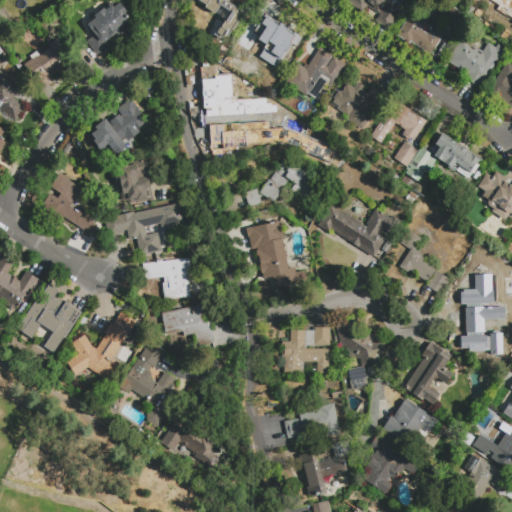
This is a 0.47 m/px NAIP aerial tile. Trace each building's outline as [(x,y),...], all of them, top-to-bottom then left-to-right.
[(222,44),(209,36),(215,27),(213,26),(219,17),(215,14),(214,15),(205,9),(207,6),(203,4),(201,7),(197,4),(199,1),(197,0),(228,0),(226,3),(237,10),(245,15),(225,46),(222,44)] [(392,27),(379,19),(382,14),(369,6),(368,8),(355,0),(390,0),(392,1),(390,4),(402,12),(392,27)] [(511,0),(511,8),(499,0),(511,0)] [(121,36),(119,32),(108,40),(111,44),(108,46),(108,48),(107,50),(105,51),(104,51),(103,51),(102,51),(99,53),(89,40),(96,35),(88,25),(98,17),(96,15),(107,7),(108,9),(114,5),(116,7),(122,2),(135,20),(126,26),(129,30),(121,36)] [(441,40),(430,56),(410,43),(409,45),(396,37),(414,10),(428,20),(423,28),(421,27),(419,31),(427,36),(429,33),(441,40)] [(268,61),(254,52),(266,33),(256,26),(264,14),(277,22),(275,25),(296,39),(286,55),(280,52),(275,60),(270,57),(268,61)] [(460,33),(452,46),(440,38),(449,25),(460,33)] [(477,88),(463,79),(468,72),(462,68),(460,72),(447,63),(460,43),(462,40),(483,54),(488,45),(496,50),(498,47),(505,51),(486,81),(482,79),(477,88)] [(53,86),(41,93),(24,68),(33,62),(31,59),(38,54),(40,58),(51,51),(50,48),(59,42),(69,58),(62,62),(69,73),(60,80),(56,74),(49,80),(53,86)] [(0,44),(6,53),(2,59),(4,60),(0,66),(0,71),(2,73),(1,75),(19,86),(13,96),(16,98),(15,100),(26,107),(16,123),(13,121),(12,123),(0,116),(0,44)] [(287,85),(299,67),(304,70),(306,66),(309,68),(321,50),(333,59),(326,69),(328,70),(335,60),(346,67),(334,86),(330,84),(329,86),(327,84),(316,101),(309,97),(308,98),(287,85)] [(245,71),(233,63),(241,51),(252,59),(245,71)] [(511,109),(500,101),(498,103),(488,96),(508,65),(511,67),(511,109)] [(242,141),(224,145),(212,86),(223,83),(224,89),(233,87),(233,88),(240,87),(243,99),(245,99),(250,125),(239,128),(242,141)] [(333,104),(339,93),(342,95),(348,86),(355,91),(358,85),(365,89),(363,93),(368,96),(374,87),(387,95),(378,110),(373,107),(366,118),(370,120),(363,132),(347,122),(349,119),(339,112),(341,109),(333,104)] [(117,112),(131,101),(147,123),(144,125),(145,127),(139,131),(141,134),(125,146),(129,150),(117,159),(110,148),(102,154),(87,134),(108,119),(111,123),(120,116),(117,112)] [(427,125),(415,144),(411,141),(410,143),(403,138),(407,133),(396,126),(382,147),(372,140),(396,104),(427,125)] [(316,135),(306,150),(285,137),(295,122),(316,135)] [(484,162),(474,176),(461,168),(458,173),(449,168),(448,169),(433,159),(425,172),(413,164),(421,150),(434,158),(439,150),(435,147),(443,135),(484,162)] [(408,169),(395,161),(404,147),(416,155),(408,169)] [(155,200),(152,201),(153,206),(141,208),(140,207),(128,209),(126,201),(123,202),(119,184),(118,184),(117,176),(120,176),(118,168),(148,162),(155,193),(154,194),(155,200)] [(319,184),(307,203),(291,193),(295,186),(289,183),(275,205),(260,196),(269,182),(271,183),(280,169),(287,173),(292,166),(319,184)] [(478,189),(487,175),(492,179),(496,174),(507,181),(508,180),(509,180),(510,180),(511,181),(511,215),(510,214),(505,222),(491,212),(493,210),(488,207),(488,201),(482,198),(485,193),(478,189)] [(90,240),(81,235),(84,232),(64,219),(61,224),(45,213),(48,209),(45,208),(48,203),(45,201),(49,195),(57,200),(61,195),(53,190),(61,177),(88,195),(87,196),(80,207),(88,211),(86,213),(96,219),(92,224),(98,228),(90,240)] [(262,206),(250,210),(245,196),(257,192),(262,206)] [(184,223),(184,224),(161,228),(160,225),(145,228),(147,236),(158,234),(162,252),(158,252),(141,256),(138,240),(129,242),(127,232),(122,233),(123,236),(109,238),(105,221),(118,219),(118,218),(134,214),(134,215),(179,206),(180,206),(184,223)] [(319,228),(332,208),(367,230),(369,227),(368,226),(377,212),(391,221),(388,226),(397,231),(393,237),(383,231),(380,236),(386,240),(374,259),(332,232),(330,235),(319,228)] [(247,230),(279,223),(282,239),(284,239),(290,270),(296,268),(297,274),(306,272),(309,283),(275,290),(272,278),(258,281),(250,237),(248,237),(247,230)] [(505,231),(510,234),(506,241),(501,237),(505,231)] [(409,233),(422,242),(416,252),(424,257),(423,259),(426,261),(425,262),(437,270),(435,273),(451,283),(441,298),(426,289),(428,285),(410,273),(409,276),(400,270),(411,252),(401,245),(409,233)] [(145,279),(143,264),(157,262),(156,261),(163,260),(164,261),(191,258),(192,267),(186,268),(190,296),(165,300),(163,283),(165,283),(165,277),(145,279)] [(11,277),(10,279),(20,285),(27,274),(40,282),(28,300),(25,298),(13,317),(4,311),(0,308),(0,300),(2,297),(0,295),(0,270),(3,272),(11,277)] [(456,285),(469,293),(458,309),(445,300),(456,285)] [(503,315),(503,316),(504,316),(505,316),(502,328),(500,327),(498,334),(485,331),(482,345),(463,340),(467,320),(462,304),(477,299),(480,308),(497,312),(496,313),(503,315)] [(86,318),(81,325),(78,330),(73,327),(58,351),(24,328),(25,326),(39,305),(62,319),(70,307),(82,314),(81,315),(86,318)] [(164,323),(163,316),(207,307),(210,322),(215,345),(198,348),(196,336),(185,339),(184,334),(167,337),(164,323)] [(120,312),(136,322),(112,360),(121,366),(110,383),(87,368),(74,376),(66,363),(78,355),(71,344),(84,336),(92,348),(95,350),(104,336),(102,334),(109,323),(112,324),(120,312)] [(337,328),(355,324),(358,335),(361,337),(364,332),(375,340),(372,345),(373,346),(386,343),(388,353),(380,365),(362,368),(360,359),(340,346),(337,328)] [(315,331),(331,331),(330,348),(317,348),(317,349),(307,349),(307,352),(330,352),(330,378),(318,377),(318,365),(304,364),(304,378),(285,377),(285,360),(283,360),(283,344),(291,344),(291,333),(315,334),(315,331)] [(422,358),(431,345),(453,359),(445,371),(454,377),(447,387),(438,381),(437,382),(435,381),(430,389),(432,390),(432,391),(440,397),(434,407),(425,401),(423,403),(404,391),(425,360),(422,358)] [(166,375),(176,382),(169,392),(179,399),(157,430),(153,427),(150,425),(149,423),(148,419),(149,417),(153,410),(146,405),(147,402),(132,392),(132,393),(128,394),(120,388),(148,347),(164,357),(155,370),(153,369),(147,378),(158,386),(166,375)] [(369,389),(353,392),(349,373),(365,369),(369,389)] [(481,403),(468,393),(482,373),(495,382),(481,403)] [(333,394),(344,391),(345,396),(334,399),(333,394)] [(383,430),(392,417),(394,418),(406,400),(438,422),(430,435),(428,434),(425,438),(427,439),(417,453),(383,430)] [(288,441),(285,425),(319,418),(318,411),(335,407),(341,437),(326,440),(325,434),(288,441)] [(220,461),(213,471),(195,459),(197,457),(180,445),(174,454),(162,445),(175,426),(173,424),(182,411),(194,419),(189,426),(201,434),(202,432),(220,444),(213,456),(220,461)] [(511,474),(473,449),(481,437),(498,448),(506,434),(510,437),(511,433),(511,474)] [(381,441),(391,448),(389,450),(402,459),(403,456),(419,466),(413,476),(402,469),(394,481),(391,479),(388,482),(393,485),(386,495),(368,483),(383,459),(374,453),(381,441)] [(348,443),(351,456),(335,459),(332,446),(348,443)] [(344,460),(348,473),(323,480),(327,496),(310,500),(299,458),(316,454),(319,466),(344,460)] [(509,481),(501,493),(492,486),(478,506),(457,492),(465,480),(468,481),(471,476),(465,472),(474,458),(480,462),(481,461),(509,481)] [(446,505),(433,498),(441,486),(453,494),(446,505)]
